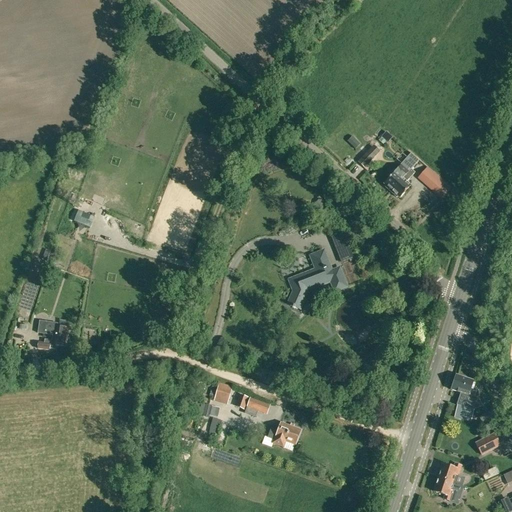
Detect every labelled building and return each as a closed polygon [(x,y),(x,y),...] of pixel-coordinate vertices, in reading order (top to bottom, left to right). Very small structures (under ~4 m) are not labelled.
[(387,132),(386,133),(382,137),(385,140),(388,143),(393,137),(387,132)] [(381,152),(376,147),(374,145),(358,162),(365,168),(381,152)] [(391,192),(404,178),(412,170),(419,162),(411,154),(396,171),(395,171),(392,170),(388,174),(390,178),(384,184),(386,185),(385,187),(391,192)] [(445,184),(427,168),(419,177),(438,193),(445,184)] [(415,173),(412,170),(404,178),(391,192),(396,198),(398,197),(399,199),(411,186),(407,182),(415,173)] [(78,211),(74,222),(90,228),(94,217),(78,211)] [(341,263),(354,259),(346,238),(334,243),(341,263)] [(335,291),(346,287),(354,291),(359,283),(351,262),(339,267),(339,269),(331,272),(324,252),(313,256),(318,270),(305,275),(306,277),(302,278),(301,275),(289,280),(292,286),(293,286),(295,292),(289,305),(300,310),(309,289),(332,281),(335,291)] [(43,272),(55,277),(58,269),(46,264),(43,272)] [(58,324),(46,322),(39,322),(37,334),(53,336),(52,341),(45,340),(44,344),(39,343),(38,349),(49,351),(49,349),(56,350),(56,346),(66,347),(68,329),(57,327),(58,324)] [(452,390),(461,393),(457,404),(467,408),(475,410),(482,406),(477,398),(474,397),(476,392),(470,390),(473,381),(456,376),(452,390)] [(219,383),(214,402),(227,405),(232,387),(219,383)] [(240,395),(235,406),(244,410),(249,398),(240,395)] [(247,407),(249,408),(246,415),(256,418),(258,412),(267,415),(270,405),(250,398),(247,407)] [(475,410),(467,408),(457,404),(454,416),(471,421),(475,410)] [(301,430),(293,427),(290,426),(281,422),(278,430),(273,428),(269,437),(265,436),(262,444),(272,448),(275,442),(283,445),(284,441),(294,445),(295,445),(301,430)] [(481,456),(500,446),(494,434),(475,444),(481,456)] [(438,478),(452,483),(455,475),(458,476),(461,466),(456,464),(454,468),(443,465),(438,478)] [(492,470),(482,474),(485,481),(495,476),(492,470)] [(452,483),(438,478),(434,492),(445,496),(444,499),(450,501),(453,492),(450,491),(452,483)]
